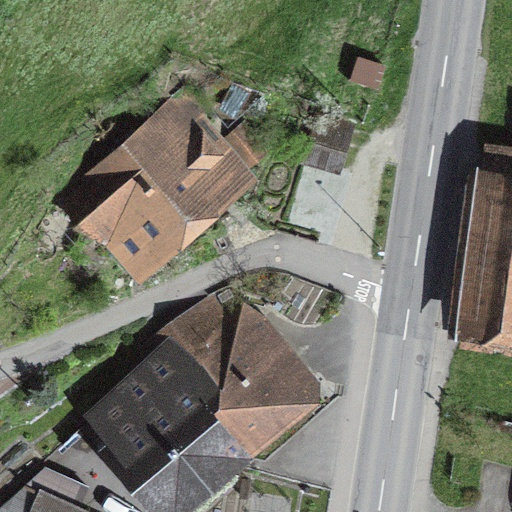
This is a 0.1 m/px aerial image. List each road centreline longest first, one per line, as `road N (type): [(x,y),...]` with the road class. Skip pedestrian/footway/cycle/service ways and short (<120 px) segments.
road 1 (residential): [(0,365),(269,254),(303,257),(407,296)]
road 2 (primary): [(407,296),(453,0)]
road 3 (primary): [(376,511),(407,296)]
